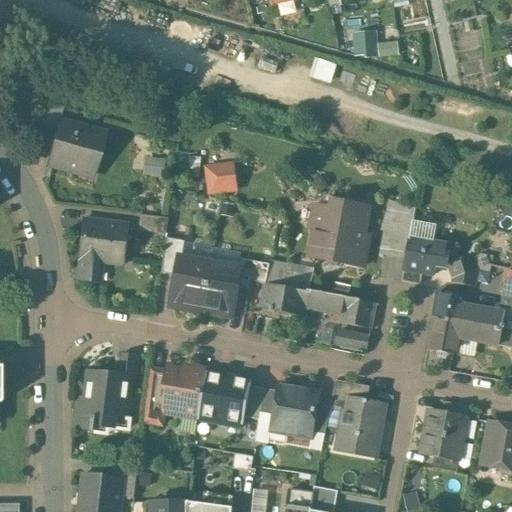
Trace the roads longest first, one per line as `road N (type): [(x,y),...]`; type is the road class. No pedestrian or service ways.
road 1 (residential): [(48,311),(410,380)]
road 2 (residential): [(48,511),(48,311)]
road 3 (residential): [(48,311),(45,258),(30,207),(0,161)]
road 4 (residential): [(386,511),(410,380)]
